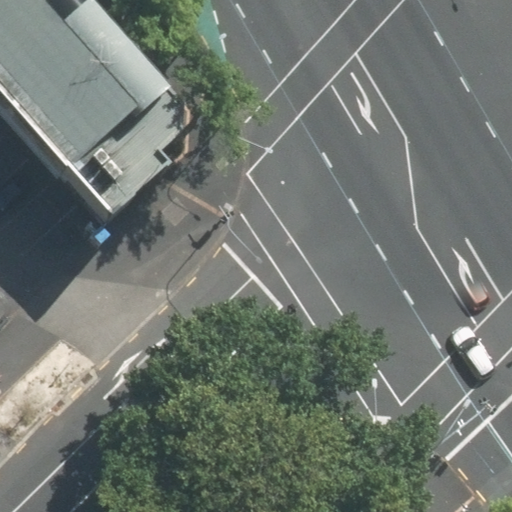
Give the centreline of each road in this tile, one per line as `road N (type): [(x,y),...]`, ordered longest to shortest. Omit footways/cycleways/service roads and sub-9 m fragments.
road 1 (tertiary): [(71,511),(412,186)]
road 2 (secondary): [(288,0),(412,186)]
road 3 (secondary): [(412,186),(511,330)]
road 4 (unclassified): [(412,186),(511,85)]
